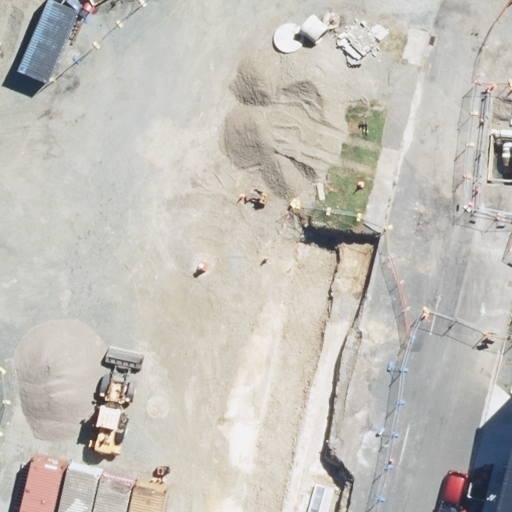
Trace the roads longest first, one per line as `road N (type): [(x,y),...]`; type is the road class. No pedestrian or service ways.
road 1 (primary): [(252,0),(201,255),(135,511)]
road 2 (primary): [(0,465),(99,0)]
road 3 (residential): [(447,258),(386,511)]
